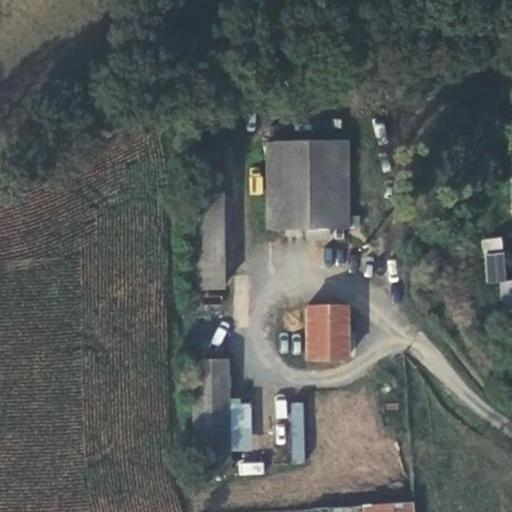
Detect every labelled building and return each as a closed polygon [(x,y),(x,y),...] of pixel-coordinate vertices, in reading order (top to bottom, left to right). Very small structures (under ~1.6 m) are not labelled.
[(255,117),(254,203),(332,204),(333,118),(255,117)] [(174,131),(174,268),(206,269),(206,131),(174,131)] [(500,196),(511,196),(511,135),(501,135),(500,196)] [(472,228),(475,267),(489,266),(491,266),(489,226),(472,228)] [(492,306),(498,305),(511,304),(511,264),(491,266),(489,266),(492,306)] [(292,289),(291,340),(330,341),(331,290),(292,289)] [(511,304),(498,305),(499,323),(511,322),(511,304)] [(174,344),(175,449),(207,449),(207,405),(207,388),(207,343),(174,344)] [(233,388),(207,388),(207,405),(233,404),(233,388)] [(274,417),(290,417),(289,462),(302,462),(304,401),(275,400),(274,417)] [(237,461),(237,474),(263,474),(263,461),(237,461)] [(413,511),(413,501),(361,506),(361,511),(413,511)]
